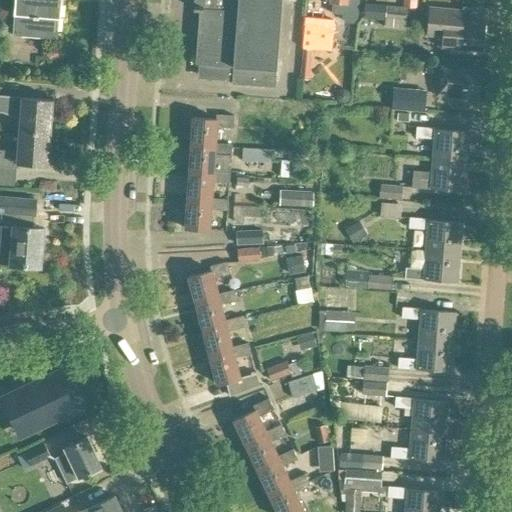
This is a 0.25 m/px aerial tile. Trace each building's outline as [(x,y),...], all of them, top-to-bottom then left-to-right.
[(14,0),(12,35),(57,39),(59,18),(60,18),(61,0),(14,0)] [(232,84),(275,86),(281,0),(194,0),(194,9),(198,10),(194,64),(199,64),(198,79),(232,81),(232,84)] [(329,0),(333,0),(332,13),(344,14),(344,20),(345,23),(354,23),(357,20),(358,0),(329,0)] [(403,0),(403,7),(416,8),(416,0),(403,0)] [(365,16),(383,18),(384,5),(366,4),(365,16)] [(386,6),(385,16),(405,18),(406,8),(386,6)] [(461,25),(463,10),(430,7),(427,35),(443,36),(443,43),(482,46),(484,27),(461,25)] [(306,18),(303,48),(312,48),(331,50),(334,21),(306,18)] [(312,48),(303,48),(300,80),(309,80),(312,48)] [(436,96),(478,99),(480,71),(457,69),(457,65),(439,64),(436,96)] [(424,112),(425,90),(393,87),(391,109),(424,112)] [(0,112),(2,112),(19,119),(18,130),(51,133),(53,100),(21,98),(21,99),(0,97),(0,112)] [(237,113),(271,114),(271,100),(238,99),(237,113)] [(397,121),(408,121),(409,113),(398,112),(397,121)] [(232,148),(232,144),(215,143),(217,127),(233,128),(234,116),(216,114),(216,119),(192,117),(191,145),(232,148)] [(432,158),(466,161),(469,132),(435,129),(435,128),(416,126),(416,137),(434,138),(432,158)] [(18,130),(17,151),(0,149),(0,184),(8,185),(9,166),(16,166),(16,163),(48,165),(51,133),(18,130)] [(191,145),(189,173),(230,176),(232,148),(191,145)] [(243,146),(242,156),(267,160),(269,150),(243,146)] [(466,161),(432,158),(431,178),(412,176),(412,187),(430,188),(430,187),(464,190),(466,161)] [(310,179),(311,162),(290,160),(288,177),(310,179)] [(230,176),(189,173),(187,201),(228,203),(228,199),(212,198),(213,182),(229,183),(230,176)] [(380,185),(379,199),(401,201),(402,186),(380,185)] [(313,207),(313,191),(280,189),(279,205),(313,207)] [(36,199),(0,196),(0,212),(1,213),(0,221),(0,264),(40,268),(43,228),(32,227),(33,215),(35,215),(36,199)] [(228,203),(187,201),(185,228),(209,230),(211,209),(227,210),(228,203)] [(399,213),(399,202),(380,201),(380,212),(399,213)] [(425,249),(459,252),(462,222),(428,220),(428,218),(409,217),(408,227),(427,229),(425,249)] [(353,243),(367,234),(359,220),(345,229),(353,243)] [(236,232),(236,246),(263,245),(262,230),(236,232)] [(262,257),(273,256),(272,246),(261,247),(262,257)] [(238,262),(260,261),(259,247),(237,249),(238,262)] [(457,281),(459,252),(425,249),(425,251),(415,250),(411,252),(410,267),(405,267),(404,277),(423,279),(423,278),(457,281)] [(302,255),(286,258),(288,275),(305,272),(302,255)] [(219,298),(218,294),(214,278),(230,273),(227,261),(210,266),(211,270),(188,276),(196,304),(219,298)] [(345,286),(392,289),(393,277),(368,275),(368,271),(346,269),(345,286)] [(298,301),(313,299),(311,283),(295,285),(298,301)] [(219,298),(196,304),(203,331),(226,325),(225,320),(221,304),(237,300),(234,289),(218,294),(219,298)] [(418,338),(452,341),(454,312),(421,309),(421,308),(402,306),(401,317),(420,318),(418,338)] [(345,332),(345,312),(319,311),(318,331),(345,332)] [(226,325),(203,331),(210,358),(233,351),(232,347),(228,331),(244,327),(241,316),(225,320),(226,325)] [(313,333),(296,337),(299,350),(316,346),(313,333)] [(452,341),(418,338),(416,358),(398,357),(397,367),(416,369),(416,367),(450,370),(452,341)] [(233,351),(210,358),(217,384),(225,381),(240,378),(235,357),(251,353),(248,343),(232,347),(233,351)] [(266,369),(271,382),(291,374),(293,378),(300,375),(295,362),(288,365),(286,361),(266,369)] [(364,366),(363,381),(386,383),(388,368),(364,366)] [(20,433),(73,408),(57,374),(36,384),(37,388),(27,393),(25,389),(4,399),(20,433)] [(254,374),(240,378),(225,381),(229,394),(257,385),(254,374)] [(313,374),(288,383),(293,398),(318,389),(313,374)] [(362,381),(361,395),(386,397),(387,383),(362,381)] [(339,419),(380,424),(382,407),(363,405),(363,411),(348,410),(348,402),(334,401),(334,394),(329,395),(329,407),(340,408),(339,419)] [(411,428),(445,431),(447,401),(414,399),(414,397),(395,396),(394,406),(412,408),(411,428)] [(268,436),(266,432),(259,417),(274,410),(269,398),(253,406),(255,410),(234,420),(246,446),(268,436)] [(268,436),(246,446),(258,471),(280,461),(278,456),(271,442),(286,434),(281,425),(266,432),(268,436)] [(325,425),(315,427),(318,443),(329,441),(325,425)] [(445,431),(411,428),(409,447),(391,446),(390,456),(409,458),(409,457),(443,461),(445,431)] [(100,466),(87,437),(64,448),(66,452),(56,457),(67,481),(78,476),(100,466)] [(17,457),(23,470),(51,457),(44,443),(24,453),(24,454),(17,457)] [(319,468),(334,467),(332,444),(317,445),(319,468)] [(280,461),(258,471),(270,495),(292,485),(290,481),(283,466),(298,459),(293,449),(278,456),(280,461)] [(339,453),(338,467),(382,471),(383,457),(339,453)] [(388,486),(388,487),(380,487),(381,472),(345,470),(345,471),(341,471),(339,490),(347,490),(345,511),(358,511),(360,493),(378,494),(378,497),(387,497),(387,496),(405,497),(404,511),(438,511),(440,491),(407,488),(407,487),(388,486)] [(292,485),(270,495),(277,511),(297,511),(304,509),(295,491),(309,483),(305,474),(290,481),(292,485)] [(122,511),(114,495),(89,507),(89,508),(79,511),(122,511)] [(45,511),(66,511),(63,503),(45,511)]
